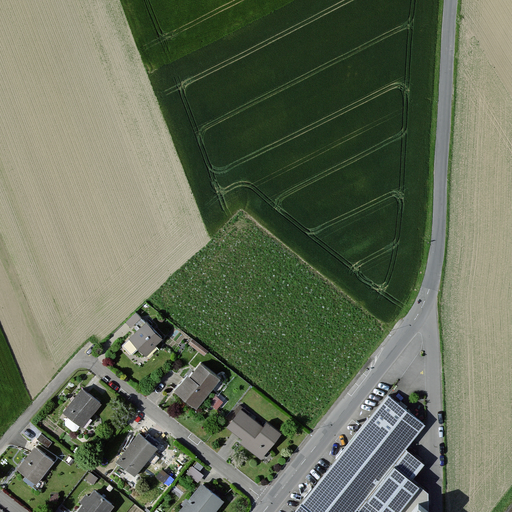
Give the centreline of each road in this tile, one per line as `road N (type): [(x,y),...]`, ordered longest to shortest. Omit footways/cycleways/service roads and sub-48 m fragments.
road 1 (tertiary): [(271,499),(377,373),(422,301),(438,241),(453,0)]
road 2 (residential): [(271,499),(79,354),(0,445)]
road 3 (unknown): [(422,301),(434,511)]
